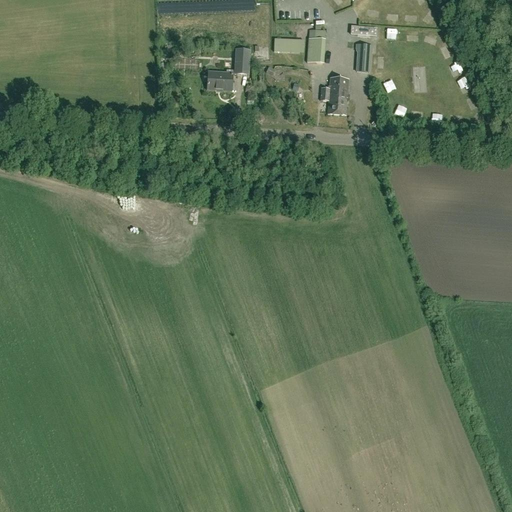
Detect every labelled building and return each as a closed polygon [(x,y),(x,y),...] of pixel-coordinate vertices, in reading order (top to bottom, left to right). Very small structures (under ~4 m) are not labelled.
[(376,38),(377,29),(350,27),(350,36),(357,37),(357,39),(369,40),(369,37),(376,38)] [(388,41),(399,41),(399,30),(388,29),(388,41)] [(410,31),(410,41),(419,42),(420,31),(410,31)] [(436,44),(439,34),(430,32),(427,42),(436,44)] [(323,41),(323,34),(311,33),(310,40),(308,39),(306,64),(324,65),(325,41),(323,41)] [(281,51),(304,52),(304,40),(281,39),(281,51)] [(453,45),(444,49),(448,60),(458,56),(453,45)] [(371,54),(372,47),(356,46),(356,52),(357,52),(355,73),(370,74),(371,54)] [(236,51),(234,76),(248,76),(250,52),(236,51)] [(257,61),(270,60),(269,52),(257,52),(257,61)] [(384,69),(384,58),(373,58),(373,69),(384,69)] [(452,79),(464,73),(460,64),(448,70),(452,79)] [(232,92),(232,76),(208,74),(207,91),(232,92)] [(388,93),(398,89),(394,78),(384,83),(388,93)] [(347,99),(348,81),(330,79),(330,90),(321,89),(320,102),(329,103),(328,116),(346,117),(347,103),(349,103),(349,99),(347,99)] [(404,116),(406,108),(398,106),(396,113),(404,116)]
